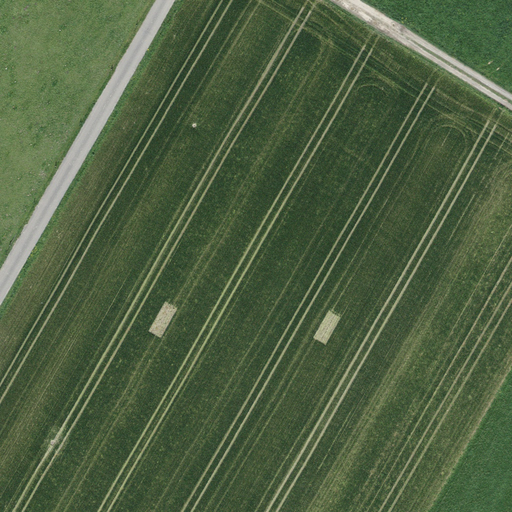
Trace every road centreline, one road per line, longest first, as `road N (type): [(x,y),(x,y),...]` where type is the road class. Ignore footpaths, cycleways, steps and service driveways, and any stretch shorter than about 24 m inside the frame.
road 1 (unclassified): [(0,289),(165,0)]
road 2 (track): [(343,0),(511,105)]
